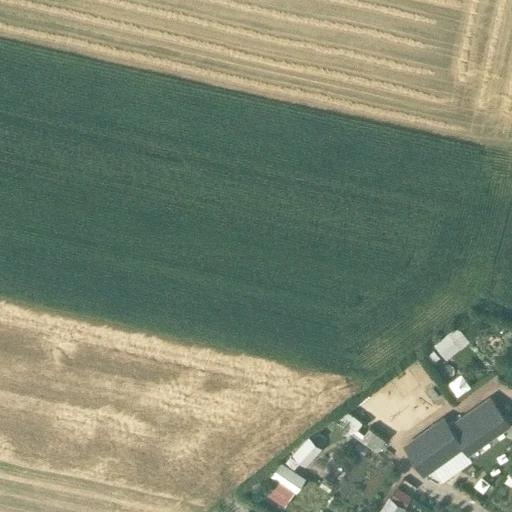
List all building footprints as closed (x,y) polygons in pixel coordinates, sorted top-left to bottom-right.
[(436,339),(447,357),(473,341),(462,323),(436,339)] [(491,396),(450,425),(446,418),(407,446),(425,472),(435,465),(434,465),(463,444),(468,453),(492,436),(492,437),(510,424),(491,396)] [(348,407),(338,420),(379,451),(389,438),(348,407)] [(308,464),(323,447),(310,436),(295,453),(308,464)] [(328,471),(342,480),(350,466),(336,458),(328,471)] [(288,505),(308,476),(283,459),(273,473),(279,477),(269,492),(288,505)] [(394,494),(409,503),(419,487),(405,478),(394,494)] [(379,511),(404,511),(409,507),(394,495),(379,511)]
